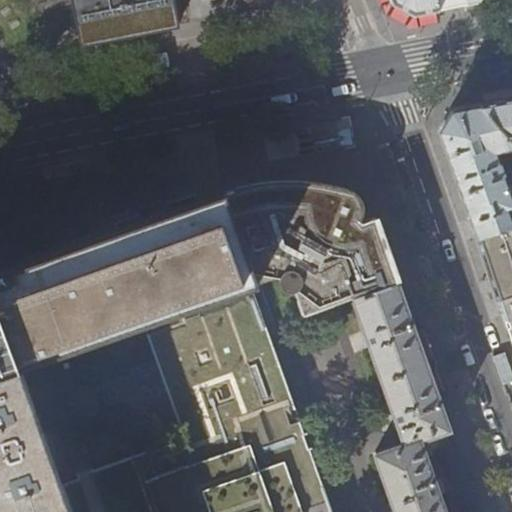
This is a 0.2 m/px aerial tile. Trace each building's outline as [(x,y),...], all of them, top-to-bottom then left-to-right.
[(88,40),(88,43),(103,40),(103,37),(114,35),(114,38),(127,36),(126,33),(138,30),(139,33),(150,31),(150,28),(159,26),(160,29),(174,26),(174,23),(179,22),(174,0),(74,0),(82,42),(88,40)] [(439,16),(438,10),(415,15),(393,3),(391,0),(385,0),(389,8),(416,21),(439,16)] [(391,0),(393,3),(415,15),(438,10),(439,10),(437,0),(391,0)] [(490,0),(437,0),(439,10),(480,2),(490,0)] [(169,53),(155,56),(158,70),(172,68),(169,53)] [(511,96),(467,106),(452,109),(440,130),(446,148),(456,177),(477,237),(487,233),(511,225),(511,217),(509,208),(511,206),(511,180),(508,181),(498,152),(509,149),(511,152),(511,96)] [(248,184),(238,187),(226,191),(258,283),(274,325),(352,298),(398,283),(387,252),(375,219),(371,220),(370,218),(365,220),(361,217),(363,212),(363,208),(362,200),(360,195),(357,192),(354,191),(347,188),(325,184),(306,181),(292,180),(281,180),(261,182),(248,184)] [(0,373),(21,367),(252,285),(258,283),(226,191),(103,235),(80,243),(43,256),(0,271),(0,373)] [(511,225),(487,233),(497,261),(510,295),(511,293),(511,225)] [(446,511),(439,493),(442,492),(438,480),(435,481),(433,476),(427,457),(432,455),(427,440),(451,430),(436,390),(411,320),(398,283),(398,282),(398,283),(352,298),(404,443),(375,453),(395,511),(446,511)] [(511,293),(510,295),(498,299),(508,327),(511,339),(511,293)] [(0,511),(72,511),(60,478),(21,367),(0,373),(0,511)] [(250,443),(137,478),(149,511),(303,511),(284,460),(259,469),(250,443)]
